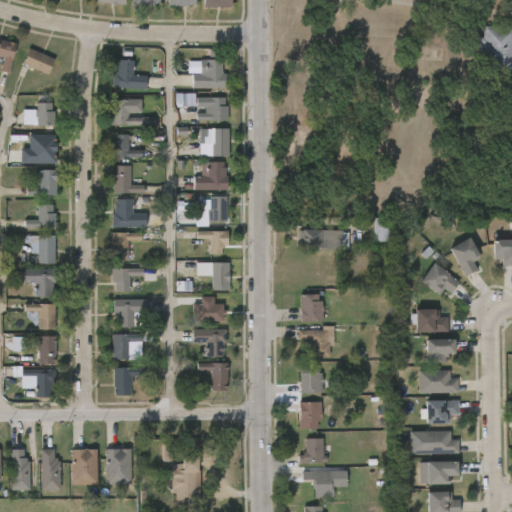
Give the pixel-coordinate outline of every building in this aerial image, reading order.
[(202,0),(202,8),(230,8),(230,0),(202,0)] [(511,27),(511,64),(511,78),(478,76),(479,66),(476,66),(477,38),(480,38),(481,27),(511,27)] [(0,39),(16,43),(8,73),(0,71),(3,58),(0,57),(0,39)] [(54,59),(47,75),(22,64),(29,48),(54,59)] [(217,49),(217,60),(222,60),(222,74),(226,74),(226,88),(192,88),(192,74),(200,74),(200,59),(209,59),(209,49),(217,49)] [(134,60),(133,74),(146,75),(145,89),(111,87),(112,73),(115,73),(115,64),(117,64),(117,59),(134,60)] [(182,102),(182,106),(193,107),(194,95),(174,94),(174,101),(182,102)] [(224,104),(224,106),(227,106),(227,121),(196,121),(196,97),(224,97),(224,104)] [(126,100),(126,102),(127,102),(127,111),(129,111),(129,115),(127,115),(127,117),(154,117),(154,126),(110,125),(110,99),(126,100)] [(52,111),(54,111),(54,125),(24,124),(24,110),(37,110),(36,103),(52,103),(52,111)] [(228,155),(199,155),(199,144),(211,144),(211,128),(229,128),(228,155)] [(55,135),(55,163),(38,163),(38,135),(55,135)] [(128,135),(128,150),(141,150),(141,158),(110,157),(110,142),(113,142),(113,135),(128,135)] [(224,162),(224,167),(225,167),(225,176),(227,176),(227,190),(193,189),(193,176),(200,176),(200,161),(224,162)] [(130,165),(130,185),(143,185),(143,194),(112,193),(112,174),(114,174),(114,165),(130,165)] [(56,178),(56,195),(25,195),(25,188),(39,188),(39,185),(37,185),(37,181),(39,182),(39,170),(56,170),(56,178)] [(226,205),(226,222),(206,222),(206,215),(202,215),(202,200),(209,200),(209,196),(226,197),(226,205)] [(132,199),(132,213),(145,213),(145,227),(111,227),(111,213),(114,213),(114,204),(116,204),(116,199),(132,199)] [(52,213),(55,213),(55,227),(24,227),(24,220),(37,220),(37,204),(52,205),(52,213)] [(392,218),(391,242),(373,241),(374,218),(392,218)] [(343,230),(343,232),(349,233),(348,249),(299,247),(299,230),(303,231),(303,229),(343,230)] [(228,231),(228,245),(224,245),(224,248),(222,248),(222,254),(210,254),(210,239),(196,239),(196,231),(228,231)] [(141,240),(127,240),(127,254),(110,253),(110,232),(141,233),(141,240)] [(55,236),(54,264),(37,264),(37,254),(29,254),(29,243),(23,243),(23,236),(55,236)] [(472,262),(476,270),(462,276),(447,248),(468,237),(479,259),(472,262)] [(511,240),(511,264),(491,264),(491,240),(511,240)] [(229,262),(229,290),(211,291),(211,276),(198,276),(198,263),(229,262)] [(418,280),(433,263),(456,284),(445,296),(440,291),(436,296),(418,280)] [(130,277),(130,290),(114,291),(114,282),(111,282),(111,269),(143,268),(143,277),(130,277)] [(53,283),(51,297),(35,297),(35,283),(20,283),(20,269),(55,269),(55,283),(53,283)] [(315,294),(315,300),(320,300),(320,320),(298,320),(298,294),(315,294)] [(212,297),(199,297),(199,304),(192,305),(193,323),(223,322),(222,304),(213,304),(212,297)] [(133,314),(133,327),(117,327),(117,323),(115,323),(115,314),(113,314),(113,299),(148,299),(147,314),(133,314)] [(54,304),(55,329),(38,329),(38,326),(25,317),(25,312),(24,312),(24,304),(54,304)] [(436,309),(436,317),(445,317),(445,332),(413,332),(413,309),(436,309)] [(223,343),(223,357),(206,357),(206,344),(192,344),(192,329),(227,329),(227,343),(223,343)] [(325,330),(325,342),(327,342),(327,356),(308,357),(308,343),(301,343),(301,339),(295,339),(295,330),(325,330)] [(135,361),(111,361),(112,334),(151,335),(151,342),(135,341),(135,361)] [(55,354),(55,365),(38,365),(38,344),(25,344),(25,336),(55,337),(55,354)] [(424,362),(424,338),(452,338),(452,353),(443,353),(443,362),(424,362)] [(228,363),(226,391),(210,390),(210,372),(197,372),(197,363),(228,363)] [(315,365),(315,372),(320,372),(319,392),(296,392),(296,365),(315,365)] [(21,366),(21,369),(55,370),(55,384),(53,384),(51,397),(34,397),(34,389),(20,389),(20,377),(11,377),(11,366),(21,366)] [(130,386),(130,397),(113,396),(113,368),(144,368),(144,376),(132,375),(132,386),(130,386)] [(446,370),(446,377),(455,377),(455,392),(416,392),(416,370),(446,370)] [(455,414),(448,414),(448,423),(424,423),(424,399),(455,399),(455,414)] [(318,402),(319,421),(316,421),(316,428),(296,428),(296,401),(318,402)] [(417,431),(447,431),(447,439),(455,439),(455,453),(417,454),(417,431)] [(320,450),(320,456),(324,456),(324,462),(295,462),(296,454),(300,454),(300,452),(302,452),(302,438),(320,438),(320,450)] [(161,463),(171,462),(170,445),(161,445),(161,463)] [(20,449),(20,458),(23,458),(24,461),(27,461),(28,490),(7,490),(6,450),(20,449)] [(51,449),(51,458),(54,458),(54,461),(57,461),(56,490),(37,490),(38,449),(51,449)] [(130,485),(105,485),(104,450),(130,449),(130,485)] [(97,450),(98,485),(71,486),(71,450),(97,450)] [(193,467),(194,497),(186,497),(186,505),(169,504),(170,488),(165,488),(166,478),(162,478),(162,469),(166,469),(166,463),(178,463),(178,455),(193,455),(193,467)] [(456,461),(456,477),(448,477),(448,483),(417,483),(417,461),(456,461)] [(328,479),(328,483),(330,483),(330,497),(311,497),(312,489),(309,489),(309,480),(298,480),(298,470),(328,471),(328,479)] [(448,492),(448,500),(457,500),(457,511),(425,511),(425,492),(448,492)]
